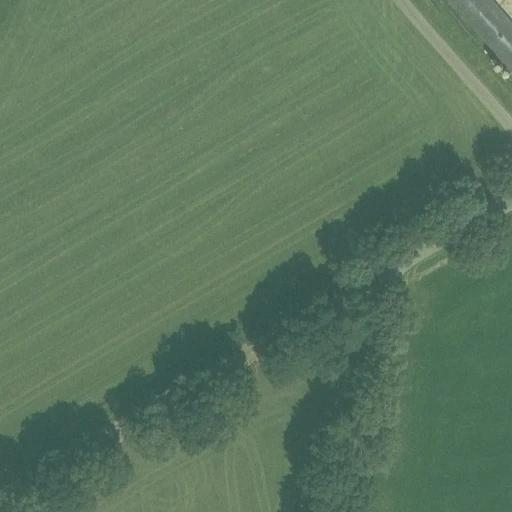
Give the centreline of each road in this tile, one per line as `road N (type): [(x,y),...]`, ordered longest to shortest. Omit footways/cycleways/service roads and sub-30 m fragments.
road 1 (unclassified): [(0,504),(511,199)]
road 2 (track): [(335,511),(381,278)]
